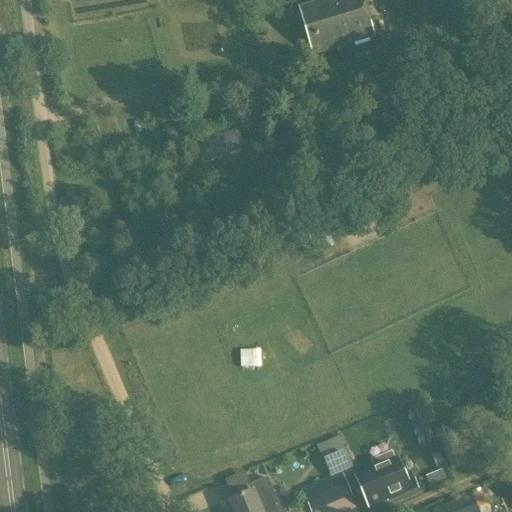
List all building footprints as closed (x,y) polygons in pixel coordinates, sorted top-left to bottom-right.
[(330,0),(330,1),(300,10),(313,55),(373,38),(362,0),(330,0)] [(430,115),(416,68),(373,81),(386,128),(430,115)] [(203,162),(242,149),(236,133),(198,145),(203,162)] [(441,389),(450,385),(446,375),(437,379),(441,389)] [(421,442),(436,437),(426,406),(411,411),(421,442)] [(338,439),(318,447),(330,478),(351,469),(338,439)] [(354,476),(368,510),(419,489),(414,478),(409,479),(400,456),(395,458),(392,452),(371,460),(374,468),(354,476)] [(319,511),(352,499),(342,474),(302,491),(310,511),(319,511)] [(281,511),(270,487),(268,480),(252,486),(255,493),(230,504),(233,511),(281,511)] [(456,502),(459,511),(477,511),(471,496),(456,502)]
